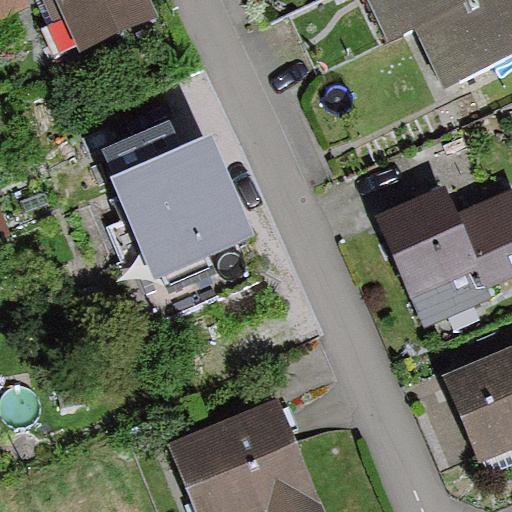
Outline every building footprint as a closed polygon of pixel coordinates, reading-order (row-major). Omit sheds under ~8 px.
[(0,0),(0,25),(27,13),(20,0),(0,0)] [(157,25),(146,0),(45,0),(56,25),(64,21),(80,58),(157,25)] [(511,0),(331,0),(334,5),(343,0),(363,0),(387,48),(415,34),(447,99),(511,66),(511,0)] [(171,118),(107,149),(116,168),(181,137),(171,118)] [(176,166),(116,191),(120,198),(116,203),(125,224),(110,231),(123,262),(105,270),(130,327),(145,320),(151,333),(265,283),(209,152),(176,166)] [(423,202),(379,221),(415,302),(481,273),(488,289),(511,278),(511,198),(460,222),(446,191),(423,202)] [(511,355),(493,364),(445,384),(483,473),(511,460),(511,355)] [(322,511),(281,408),(209,436),(171,451),(195,511),(322,511)]
